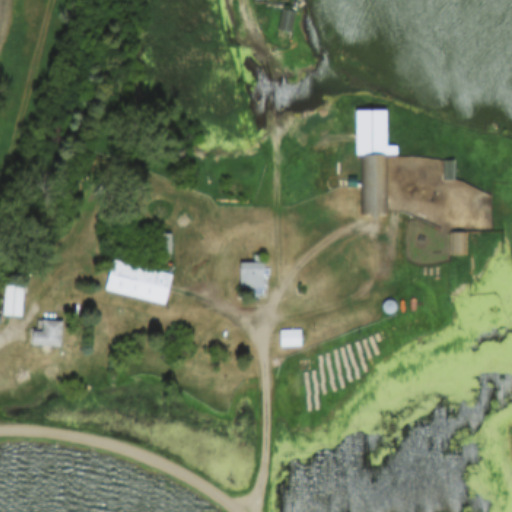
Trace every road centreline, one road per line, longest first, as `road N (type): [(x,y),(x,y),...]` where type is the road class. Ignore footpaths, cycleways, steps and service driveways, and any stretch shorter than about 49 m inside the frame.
road 1 (track): [(280,287),(268,207),(262,0)]
road 2 (residential): [(0,438),(111,455),(227,511)]
